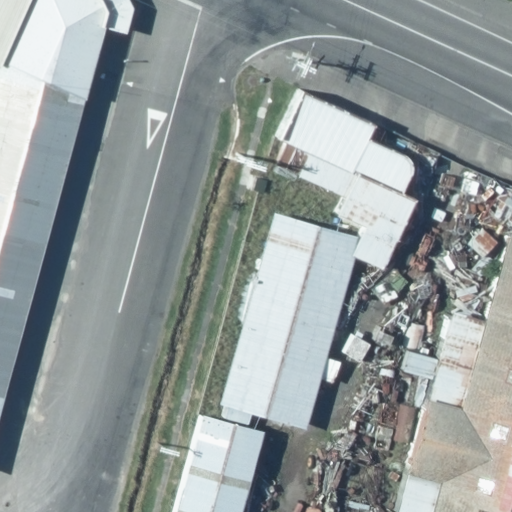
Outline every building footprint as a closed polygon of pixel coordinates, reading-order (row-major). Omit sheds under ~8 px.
[(0,252),(56,52),(0,36),(0,252)] [(392,110),(266,47),(243,93),(316,129),(303,155),(332,169),(326,182),(350,195),(392,110)] [(326,188),(240,164),(187,351),(274,375),(326,188)] [(511,174),(479,165),(427,351),(398,343),(378,416),(407,423),(394,468),(468,488),(478,452),(511,461),(511,174)] [(232,381),(172,364),(135,495),(195,511),(232,381)] [(501,511),(429,492),(423,511),(501,511)]
